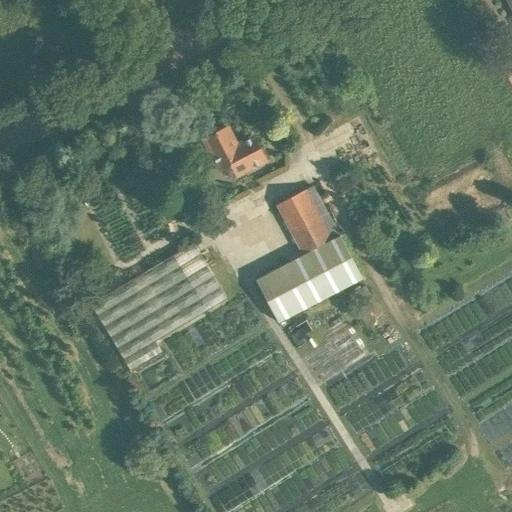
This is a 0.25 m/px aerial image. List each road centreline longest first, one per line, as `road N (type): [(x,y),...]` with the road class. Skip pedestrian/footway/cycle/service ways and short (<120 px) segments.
road 1 (unclassified): [(0,148),(131,80),(161,51)]
road 2 (unclassified): [(161,51),(206,40),(283,0)]
